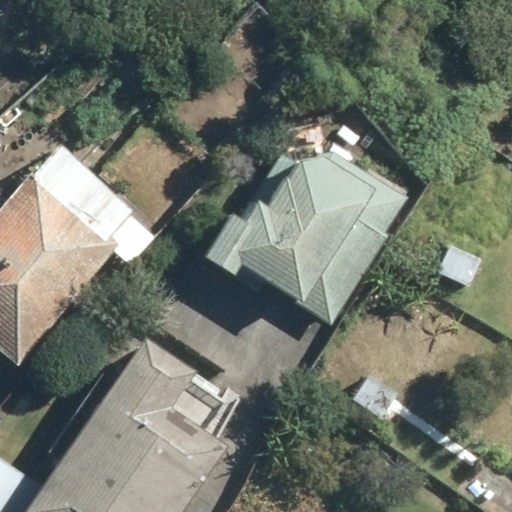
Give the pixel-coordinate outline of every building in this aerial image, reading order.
[(218,216),(180,271),(210,291),(219,278),(321,334),(398,193),(322,150),(269,162),(233,226),(218,216)] [(104,253),(12,181),(0,195),(0,368),(8,375),(104,253)] [(479,259),(447,243),(424,288),(457,304),(479,259)] [(146,413),(171,375),(117,339),(0,511),(158,511),(201,449),(146,413)] [(394,385),(361,369),(339,414),(371,431),(394,385)]
